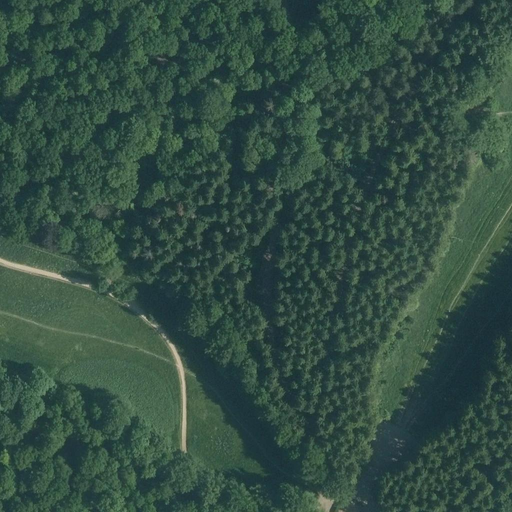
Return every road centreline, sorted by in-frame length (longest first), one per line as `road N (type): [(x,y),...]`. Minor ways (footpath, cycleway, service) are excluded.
road 1 (unknown): [(0,260),(98,288),(163,335),(181,368),(185,468),(206,511)]
road 2 (unknown): [(0,187),(86,153),(141,108),(160,59),(155,0)]
